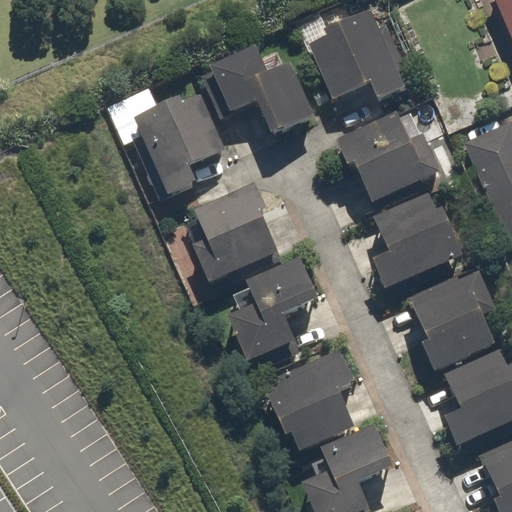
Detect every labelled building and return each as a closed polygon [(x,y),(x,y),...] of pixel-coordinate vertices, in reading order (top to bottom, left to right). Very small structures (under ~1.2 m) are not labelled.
[(511,0),(489,0),(511,48),(511,0)] [(377,11),(312,40),(340,105),(373,90),(380,108),(414,93),(377,11)] [(265,49),(202,76),(223,124),(265,105),(280,139),(323,120),(299,67),(277,76),(265,49)] [(128,131),(161,206),(206,186),(198,169),(233,154),(207,97),(128,131)] [(418,110),(342,144),(355,173),(363,169),(380,207),(448,177),(418,110)] [(511,123),(465,145),(511,249),(511,123)] [(200,249),(217,286),(287,255),(271,217),(277,214),(265,186),(200,214),(213,243),(200,249)] [(375,268),(392,306),(475,269),(442,194),(381,221),(397,258),(375,268)] [(225,298),(255,366),(305,344),(294,319),(328,304),(309,261),(225,298)] [(410,309),(440,376),(505,347),(492,319),(505,314),(487,275),(410,309)] [(267,386),(299,458),(363,429),(348,395),(365,388),(348,351),(267,386)] [(450,424),(463,452),(511,429),(511,351),(450,378),(467,416),(450,424)] [(308,488),(318,511),(379,511),(369,487),(402,473),(382,429),(311,460),(321,482),(308,488)] [(511,511),(511,446),(483,459),(505,511),(511,511)]
